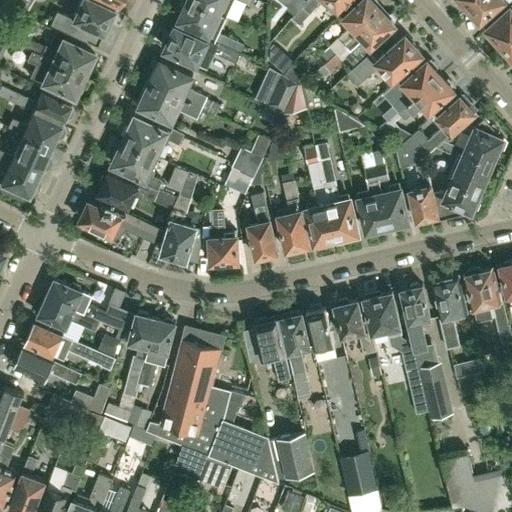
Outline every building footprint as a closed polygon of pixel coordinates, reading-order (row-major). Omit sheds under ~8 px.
[(0,0),(0,4),(7,9),(13,0),(0,0)] [(96,0),(79,0),(72,17),(102,31),(107,20),(110,20),(113,13),(111,11),(113,8),(96,0)] [(220,10),(198,0),(182,0),(179,6),(183,8),(179,18),(209,32),(220,10)] [(198,0),(220,10),(224,0),(198,0)] [(305,0),(302,4),(292,16),(299,23),(319,1),(318,0),(327,0),(339,10),(348,0),(305,0)] [(320,53),(327,60),(337,51),(382,8),(376,1),(376,0),(359,0),(343,15),(351,24),(320,53)] [(475,0),(468,7),(473,12),(472,15),(476,19),(478,19),(480,21),(503,0),(475,0)] [(503,45),(511,36),(511,0),(510,0),(508,2),(509,4),(486,26),(494,35),(491,37),(498,44),(500,42),(503,45)] [(333,66),(364,38),(371,45),(395,22),(394,20),(395,19),(389,12),(387,14),(382,8),(337,51),(327,60),(333,66)] [(70,17),(56,10),(49,23),(96,45),(97,42),(100,42),(103,36),(101,34),(102,31),(72,17),(70,17)] [(216,39),(209,36),(208,37),(196,32),(195,34),(176,25),(171,34),(167,32),(162,43),(166,45),(165,48),(207,67),(215,51),(236,61),(240,50),(216,39)] [(275,48),(294,41),(290,31),(271,38),(275,48)] [(216,39),(240,50),(244,43),(219,32),(216,39)] [(353,67),(347,73),(357,84),(379,64),(393,79),(422,52),(405,33),(376,59),(370,52),(353,67)] [(26,35),(22,44),(83,73),(87,63),(90,63),(93,57),(92,54),(93,51),(61,36),(55,49),(26,35)] [(511,36),(503,45),(504,47),(502,49),(509,56),(511,54),(511,55),(511,36)] [(78,83),(83,73),(22,44),(31,48),(27,57),(36,61),(30,74),(73,95),(74,92),(77,91),(80,86),(78,83)] [(206,94),(189,86),(187,85),(193,73),(160,58),(159,61),(155,61),(151,69),(154,72),(150,81),(217,112),(221,102),(206,95),(206,94)] [(390,119),(399,111),(401,109),(441,73),(436,67),(438,65),(431,58),(429,60),(427,58),(402,80),(410,89),(384,112),(390,119)] [(283,71),(270,99),(286,107),(301,83),(283,71)] [(405,117),(407,116),(413,111),(422,103),(429,112),(455,88),(453,86),(455,84),(448,77),(446,79),(441,73),(401,109),(399,111),(405,117)] [(299,80),(285,110),(307,105),(301,81),(299,80)] [(217,112),(150,81),(145,91),(141,91),(138,99),(140,101),(139,104),(171,119),(177,107),(196,116),(201,106),(217,113),(217,112)] [(0,88),(0,94),(4,96),(33,110),(59,121),(62,116),(63,116),(63,115),(66,117),(70,115),(73,109),(71,104),(70,103),(70,102),(42,88),(36,100),(2,84),(0,88)] [(434,146),(443,139),(456,128),(475,111),(468,103),(471,100),(464,93),(461,96),(460,94),(436,115),(443,123),(427,137),(418,128),(416,129),(403,142),(428,152),(434,146)] [(365,124),(337,105),(335,108),(340,130),(365,124)] [(50,145),(54,137),(56,138),(62,135),(65,129),(62,123),(59,121),(33,110),(27,123),(12,116),(7,125),(22,133),(50,145)] [(465,148),(493,160),(498,147),(503,148),(507,140),(484,115),(481,118),(475,111),(456,128),(458,130),(466,126),(473,129),(465,148)] [(184,131),(173,126),(171,129),(135,113),(123,138),(156,153),(162,140),(167,142),(169,137),(179,142),(184,131)] [(241,146),(237,154),(259,164),(262,158),(271,138),(259,132),(251,150),(241,146)] [(22,133),(12,154),(40,167),(42,168),(48,165),(50,160),(48,154),(46,153),(50,145),(22,133)] [(156,153),(123,138),(122,141),(118,139),(114,149),(117,151),(112,162),(148,179),(146,183),(157,188),(162,178),(152,173),(154,169),(150,167),(156,153)] [(319,158),(331,155),(327,138),(315,141),(319,158)] [(451,153),(455,144),(443,139),(434,146),(451,153)] [(411,145),(420,185),(409,188),(416,218),(418,218),(419,221),(429,219),(428,215),(438,213),(433,191),(425,155),(428,152),(411,145)] [(0,160),(8,164),(0,179),(0,185),(1,188),(21,198),(35,192),(39,184),(37,178),(35,177),(40,167),(12,154),(0,148),(0,160)] [(448,176),(452,177),(480,189),(493,160),(465,148),(463,153),(459,151),(448,176)] [(372,151),(375,164),(390,224),(395,223),(398,226),(406,225),(407,220),(410,220),(401,185),(391,188),(381,149),(372,151)] [(250,184),(251,182),(259,164),(237,154),(232,165),(239,168),(235,177),(250,184)] [(340,199),(339,197),(330,157),(320,160),(324,178),(325,184),(337,237),(344,235),(345,238),(352,237),(358,234),(357,232),(359,231),(350,197),(340,199)] [(262,158),(259,164),(251,182),(267,183),(262,158)] [(320,160),(308,163),(312,181),(324,178),(320,160)] [(374,186),(370,187),(371,192),(358,196),(366,230),(368,229),(371,232),(379,231),(381,226),(390,224),(375,164),(364,166),(368,181),(373,180),(374,186)] [(145,196),(154,200),(171,208),(177,197),(159,188),(157,188),(146,183),(130,175),(128,179),(108,170),(106,174),(102,175),(98,183),(100,188),(98,192),(128,206),(134,193),(144,198),(145,196)] [(438,213),(439,217),(477,208),(480,201),(477,198),(480,189),(452,177),(446,192),(440,190),(433,191),(438,213)] [(310,243),(295,178),(283,181),(287,199),(293,198),(294,204),(289,206),(290,211),(277,214),(285,249),(287,248),(288,251),(294,251),(301,248),(300,245),(310,243)] [(325,184),(314,187),(318,203),(305,206),(314,242),(316,242),(316,244),(322,244),(329,241),(328,239),(337,237),(325,184)] [(270,253),(277,251),(263,190),(252,193),(259,220),(249,223),(256,256),(257,256),(258,259),(270,256),(270,253)] [(167,218),(169,218),(166,230),(168,231),(162,251),(166,252),(165,257),(181,261),(182,257),(186,258),(195,226),(181,222),(185,207),(184,206),(187,195),(179,192),(177,197),(171,208),(167,218)] [(158,238),(164,227),(103,199),(101,203),(89,197),(79,218),(113,234),(119,220),(142,231),(141,233),(155,240),(157,237),(158,238)] [(236,259),(239,259),(237,234),(225,235),(223,208),(213,209),(214,224),(210,225),(211,236),(206,237),(204,244),(205,254),(210,254),(211,261),(223,260),(224,264),(237,263),(236,259)] [(500,264),(508,295),(508,299),(511,298),(511,259),(505,260),(503,264),(500,264)] [(508,324),(506,315),(499,286),(497,287),(492,266),(481,269),(478,266),(467,269),(467,272),(465,273),(473,306),(493,301),(495,307),(494,309),(501,340),(511,337),(511,334),(509,323),(508,324)] [(460,342),(456,326),(453,313),(466,310),(458,274),(455,275),(451,273),(446,274),(445,277),(434,280),(438,298),(436,299),(446,345),(460,342)] [(46,296),(99,320),(123,330),(128,310),(109,301),(106,309),(89,302),(93,294),(81,289),(80,285),(73,281),(70,284),(55,277),(46,296)] [(401,288),(413,338),(415,346),(423,384),(428,406),(428,408),(430,415),(446,411),(446,410),(452,409),(445,382),(441,383),(433,355),(428,356),(420,318),(431,316),(423,283),(420,283),(416,282),(411,283),(410,286),(401,288)] [(364,296),(372,331),(387,327),(388,333),(389,333),(391,343),(402,349),(416,411),(428,408),(428,406),(423,384),(415,346),(413,338),(409,339),(401,334),(402,333),(401,330),(402,330),(393,289),(379,293),(379,290),(366,293),(366,296),(364,296)] [(39,312),(38,314),(66,326),(70,319),(95,330),(99,320),(46,296),(43,303),(41,302),(37,311),(39,312)] [(334,303),(342,337),(360,333),(364,352),(376,349),(372,331),(366,332),(366,331),(358,298),(349,299),(347,297),(338,299),(337,303),(334,303)] [(310,309),(306,310),(317,360),(336,355),(334,344),(326,305),(321,306),(320,303),(310,305),(310,309)] [(311,391),(308,379),(301,348),(310,345),(302,311),(300,311),(297,308),(289,310),(288,314),(281,315),(289,350),(288,351),(298,394),(311,391)] [(136,354),(133,353),(123,391),(135,394),(139,381),(156,316),(148,314),(148,312),(138,309),(138,311),(136,311),(136,313),(128,310),(123,330),(120,339),(139,344),(136,354)] [(273,353),(273,356),(279,378),(291,375),(277,316),(269,318),(268,315),(257,318),(258,321),(255,321),(263,355),(273,353)] [(157,361),(165,363),(176,321),(174,321),(173,318),(167,316),(164,318),(156,316),(139,381),(152,384),(157,361)] [(28,326),(22,339),(64,358),(68,348),(101,363),(101,364),(110,368),(115,357),(35,321),(32,328),(28,326)] [(182,337),(160,422),(159,423),(199,434),(205,412),(225,419),(227,415),(230,401),(233,389),(212,383),(222,347),(214,345),(217,333),(187,325),(184,337),(182,337)] [(119,339),(106,333),(100,347),(113,352),(119,339)] [(81,372),(24,346),(20,353),(17,353),(15,359),(17,361),(15,366),(45,380),(49,370),(76,382),(81,372)] [(487,359),(474,360),(475,373),(488,372),(487,359)] [(332,382),(355,381),(354,361),(331,363),(332,382)] [(475,374),(463,377),(468,398),(480,395),(475,374)] [(95,396),(90,407),(102,412),(110,389),(99,384),(95,396)] [(0,398),(0,433),(5,436),(23,392),(6,385),(0,398)] [(241,404),(244,392),(233,389),(230,401),(238,403),(241,404)] [(79,404),(79,403),(53,393),(46,410),(73,420),(79,404)] [(127,419),(131,410),(108,401),(105,411),(127,419)] [(30,409),(19,404),(10,426),(21,431),(30,409)] [(101,413),(79,404),(73,420),(95,428),(101,413)] [(133,404),(129,420),(145,426),(151,411),(133,404)] [(225,419),(205,412),(199,434),(159,423),(160,422),(149,419),(147,429),(156,432),(156,433),(183,443),(208,453),(232,462),(262,474),(278,480),(278,477),(268,438),(267,431),(227,415),(225,419)] [(131,426),(104,415),(99,429),(125,439),(131,426)] [(156,432),(147,429),(134,424),(129,435),(152,444),(156,433),(156,432)] [(314,469),(305,430),(268,438),(278,477),(287,475),(314,469)] [(4,442),(0,451),(0,503),(5,505),(18,470),(0,463),(4,454),(9,457),(14,446),(4,442)] [(198,479),(200,473),(208,453),(183,443),(173,469),(198,479)] [(508,469),(511,467),(511,444),(503,447),(508,469)] [(444,471),(451,501),(453,507),(462,505),(484,511),(508,511),(511,505),(511,494),(505,465),(473,473),(466,446),(440,451),(444,471)] [(358,511),(379,511),(382,505),(368,448),(340,454),(353,510),(358,511)] [(232,462),(208,453),(200,473),(224,483),(232,462)] [(29,454),(8,507),(21,511),(32,511),(45,478),(28,471),(29,468),(33,469),(37,457),(29,454)] [(75,488),(81,474),(69,470),(61,490),(47,485),(36,511),(62,511),(72,487),(75,488)] [(99,472),(87,502),(72,496),(66,511),(94,511),(97,506),(101,507),(112,478),(99,472)] [(385,505),(390,504),(400,503),(395,482),(381,484),(385,505)] [(136,483),(130,499),(124,511),(137,511),(136,511),(146,487),(136,483)] [(107,511),(100,509),(98,511),(120,511),(130,489),(120,485),(109,511),(107,511)] [(284,504),(299,509),(304,495),(289,490),(284,504)]
